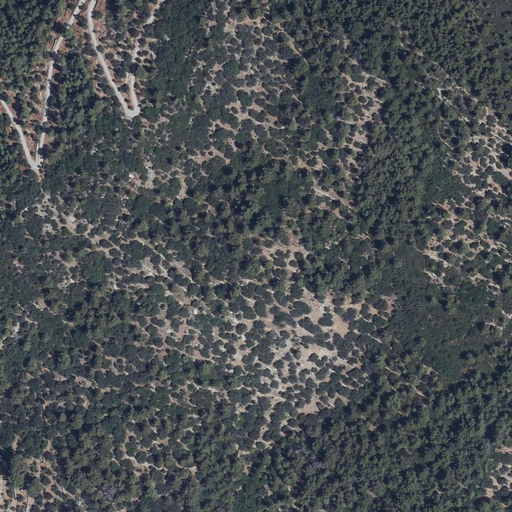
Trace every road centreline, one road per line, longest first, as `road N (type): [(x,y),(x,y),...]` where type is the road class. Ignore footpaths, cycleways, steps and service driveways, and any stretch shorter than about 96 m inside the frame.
road 1 (track): [(0,98),(35,169),(56,41),(78,0)]
road 2 (track): [(90,0),(95,47),(136,116),(135,54),(164,0)]
